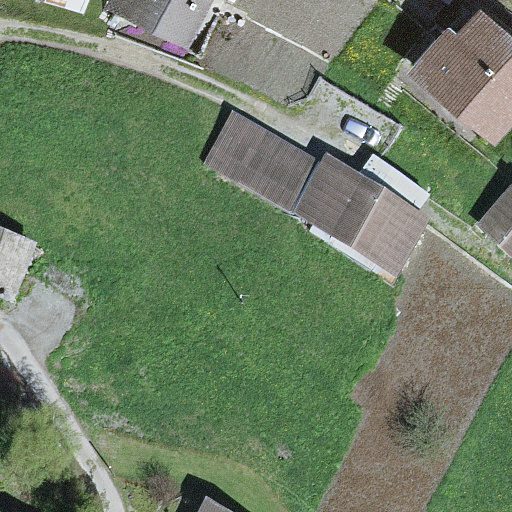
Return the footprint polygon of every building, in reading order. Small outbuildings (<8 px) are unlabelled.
[(83,0),(22,0),(77,17),(83,0)] [(207,0),(107,0),(101,13),(179,54),(207,0)] [(430,0),(374,0),(369,7),(406,33),(430,0)] [(511,115),(511,46),(463,5),(401,79),(484,148),(511,115)] [(318,179),(228,127),(199,178),(397,292),(430,235),(322,172),(318,179)] [(511,193),(475,231),(511,266),(511,193)] [(0,244),(0,300),(20,309),(39,259),(0,244)]
